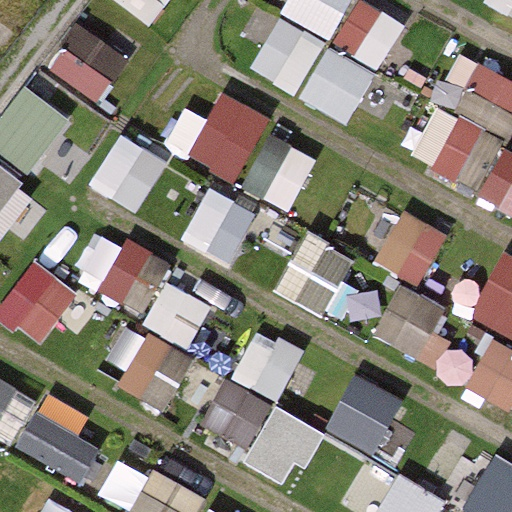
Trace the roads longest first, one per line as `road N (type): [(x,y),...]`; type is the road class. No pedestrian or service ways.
road 1 (track): [(73,195),(511,448)]
road 2 (track): [(227,0),(191,47),(511,235)]
road 3 (track): [(0,343),(292,511)]
